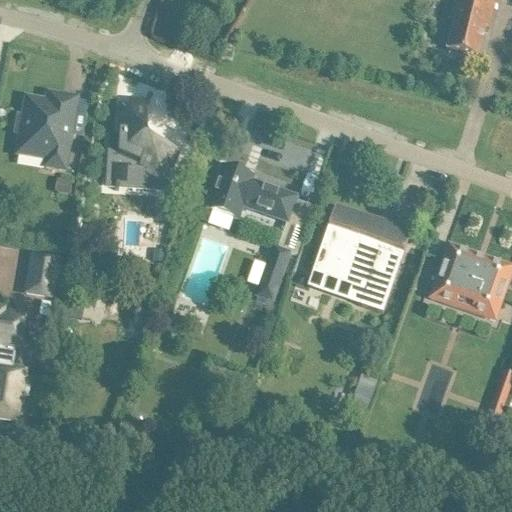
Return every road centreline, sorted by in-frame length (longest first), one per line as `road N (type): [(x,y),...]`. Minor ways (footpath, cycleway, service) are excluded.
road 1 (residential): [(127,52),(511,188)]
road 2 (residential): [(0,15),(127,52)]
